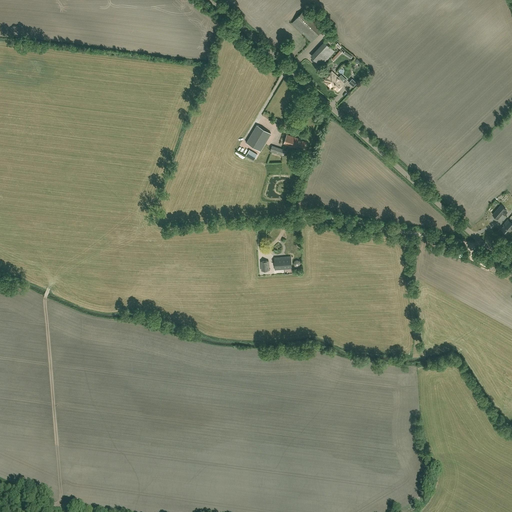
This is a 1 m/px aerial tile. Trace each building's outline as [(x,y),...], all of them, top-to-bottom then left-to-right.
[(311,42),(326,26),(306,8),(292,23),(311,42)] [(335,51),(327,43),(313,58),(321,66),(335,51)] [(332,59),(334,61),(342,52),(340,50),(332,59)] [(331,84),(332,85),(339,78),(332,72),(325,80),(326,81),(325,82),(329,85),(331,84)] [(339,78),(332,85),(338,90),(338,89),(339,90),(342,87),(341,86),(344,83),(339,78)] [(246,143),(261,151),(271,134),(257,125),(246,143)] [(284,144),(295,148),(295,147),(303,150),(306,142),(300,140),(301,139),(287,135),(284,144)] [(270,152),(282,155),(283,150),(272,146),(270,152)] [(501,205),(493,215),(498,219),(503,213),(504,215),(508,211),(501,205)] [(511,223),(509,220),(502,229),(503,230),(503,231),(504,232),(505,232),(507,234),(511,228),(511,223)] [(275,270),(280,269),(292,269),(291,257),(274,258),(275,270)] [(262,271),(270,270),(269,261),(261,262),(262,271)]
